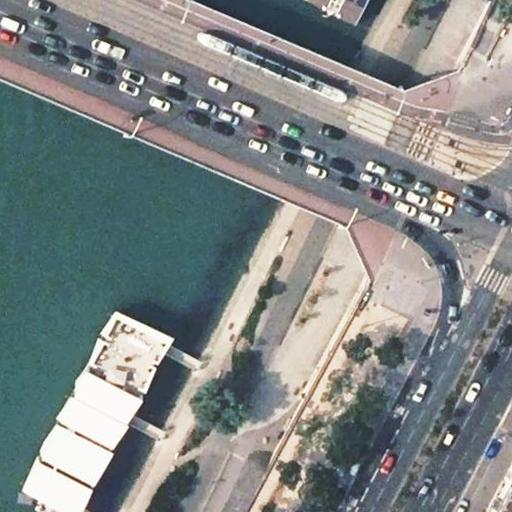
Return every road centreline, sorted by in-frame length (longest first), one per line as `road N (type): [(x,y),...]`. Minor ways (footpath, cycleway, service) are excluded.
road 1 (primary): [(0,9),(325,149)]
road 2 (primary): [(325,149),(444,258),(452,289),(446,352)]
road 3 (primary): [(426,511),(511,349)]
road 4 (primary): [(446,352),(360,511)]
road 5 (primary): [(325,149),(454,204)]
road 6 (primary): [(511,244),(446,352)]
